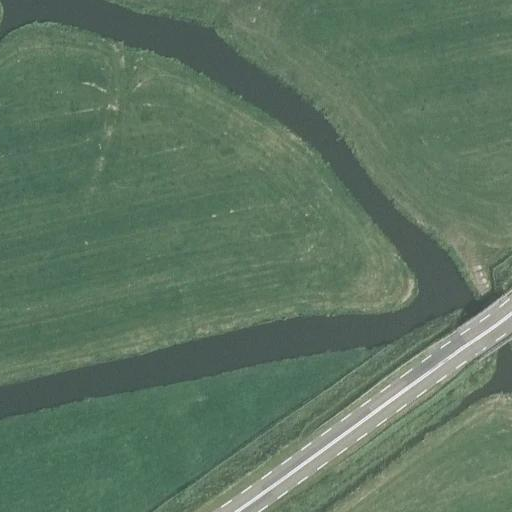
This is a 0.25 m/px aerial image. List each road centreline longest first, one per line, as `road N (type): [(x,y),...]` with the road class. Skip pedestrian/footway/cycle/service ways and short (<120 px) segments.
road 1 (track): [(511,322),(372,151),(237,24),(194,0)]
road 2 (secondary): [(236,511),(511,311)]
